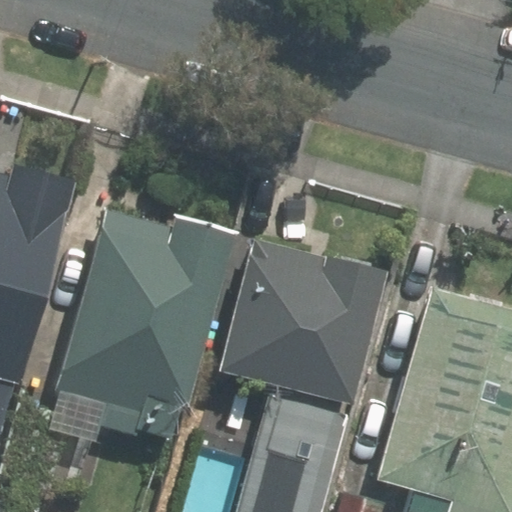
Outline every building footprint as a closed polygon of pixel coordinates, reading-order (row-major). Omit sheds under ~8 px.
[(3,175),(0,174),(0,420),(70,181),(6,163),(3,175)] [(163,225),(98,206),(47,388),(97,402),(91,423),(128,433),(129,429),(169,439),(227,231),(167,214),(163,225)] [(311,244),(249,226),(207,374),(263,389),(228,511),(310,511),(377,274),(308,255),(311,244)] [(504,511),(511,484),(511,311),(421,287),(370,479),(407,489),(402,509),(414,511),(504,511)] [(66,416),(12,400),(0,439),(0,474),(44,488),(66,416)] [(379,511),(382,502),(338,489),(331,511),(379,511)]
